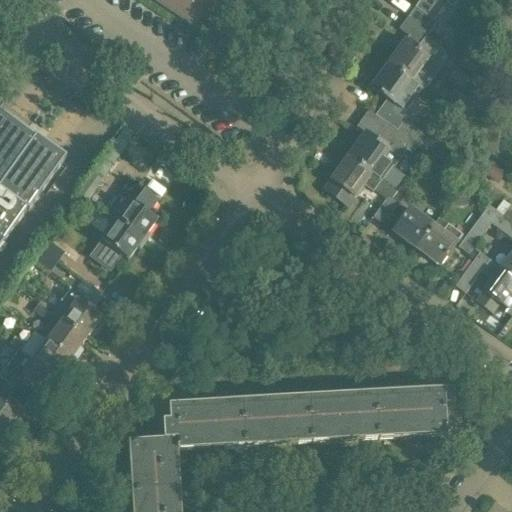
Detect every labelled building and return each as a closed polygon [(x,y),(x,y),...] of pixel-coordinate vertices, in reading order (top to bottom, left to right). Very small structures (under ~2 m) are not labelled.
[(155,0),(196,28),(214,0),(155,0)] [(425,38),(428,34),(407,18),(398,31),(413,41),(412,41),(419,47),(417,50),(405,42),(388,65),(411,82),(422,90),(424,92),(444,64),(440,61),(446,53),(425,38)] [(411,82),(388,65),(371,89),(394,106),(391,111),(402,119),(422,90),(411,82)] [(0,250),(30,209),(31,210),(69,156),(39,135),(38,136),(0,109),(0,108),(0,250)] [(386,125),(380,134),(398,147),(404,139),(417,148),(426,154),(433,144),(403,123),(396,133),(386,125)] [(365,135),(348,159),(381,183),(392,168),(393,169),(406,151),(412,155),(417,148),(404,139),(398,147),(380,134),(374,141),(365,135)] [(152,180),(163,190),(173,179),(177,184),(190,170),(174,156),(152,180)] [(348,159),(323,193),(347,210),(363,187),(373,194),(381,183),(348,159)] [(483,174),(494,182),(502,171),(491,163),(483,174)] [(101,182),(91,175),(77,194),(87,201),(101,182)] [(106,216),(117,223),(143,241),(156,223),(148,216),(158,202),(131,182),(106,216)] [(389,199),(374,219),(384,227),(400,206),(389,199)] [(511,208),(503,202),(496,212),(511,223),(511,208)] [(511,223),(496,212),(489,207),(481,217),(490,224),(511,239),(511,223)] [(409,210),(393,233),(416,250),(433,227),(409,210)] [(490,227),(490,224),(481,217),(459,248),(469,255),(490,227)] [(102,244),(95,253),(108,262),(115,253),(127,262),(143,241),(117,223),(101,244),(102,244)] [(433,227),(416,250),(440,268),(458,244),(433,227)] [(45,241),(38,251),(58,265),(65,255),(45,241)] [(38,251),(31,260),(51,274),(58,265),(38,251)] [(480,254),(456,287),(465,294),(482,272),(494,281),(478,302),(470,297),(469,297),(493,315),(494,314),(493,313),(499,304),(508,311),(511,305),(511,277),(501,270),(480,254)] [(511,255),(501,270),(511,277),(511,255)] [(77,302),(61,323),(85,341),(101,319),(77,302)] [(40,305),(34,312),(45,320),(51,312),(40,305)] [(61,323),(47,343),(71,360),(85,341),(61,323)] [(13,338),(8,346),(18,353),(19,354),(24,346),(13,338)] [(47,343),(32,363),(57,380),(71,360),(47,343)] [(18,353),(0,376),(0,380),(13,390),(18,384),(42,401),(57,380),(32,363),(18,353)] [(163,423),(164,441),(128,443),(132,511),(174,511),(171,441),(177,441),(177,453),(179,453),(179,449),(444,434),(444,438),(445,438),(443,392),(442,393),(442,398),(177,413),(176,407),(175,407),(176,422),(163,423)] [(0,403),(0,434),(4,438),(19,417),(0,403)]
